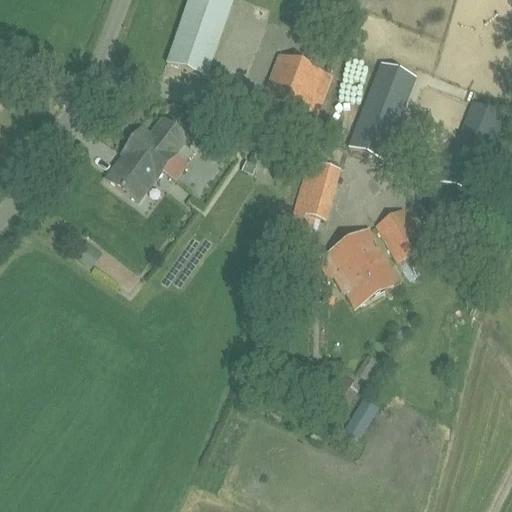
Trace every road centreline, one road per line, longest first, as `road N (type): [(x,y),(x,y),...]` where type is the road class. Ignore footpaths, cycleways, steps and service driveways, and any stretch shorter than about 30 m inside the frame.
road 1 (unclassified): [(511,313),(450,223),(400,181),(93,77)]
road 2 (unclassified): [(0,213),(93,77)]
